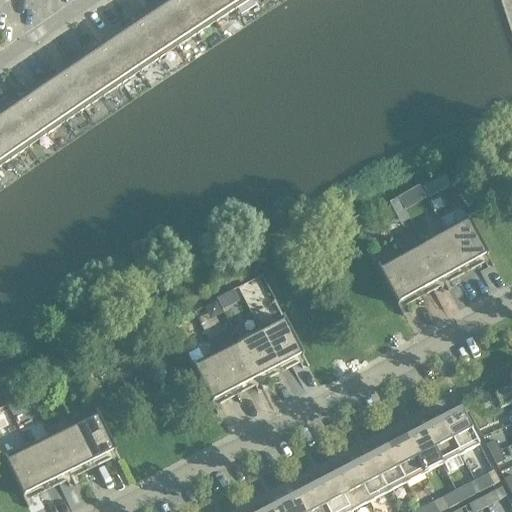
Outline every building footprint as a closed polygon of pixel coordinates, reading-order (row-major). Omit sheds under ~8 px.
[(216,24),(200,0),(169,0),(170,1),(154,11),(178,48),(178,47),(196,36),(197,36),(197,35),(215,23),(215,24),(216,24)] [(200,0),(216,24),(216,23),(216,22),(234,11),(234,12),(235,11),(234,10),(250,0),(200,0)] [(178,48),(154,11),(137,22),(134,16),(128,20),(132,25),(127,29),(116,36),(141,73),(140,72),(158,60),(159,61),(160,60),(159,60),(177,48),(177,49),(178,48)] [(141,73),(116,36),(100,47),(96,41),(91,45),(94,51),(90,54),(78,61),(103,98),(103,97),(121,85),(121,86),(122,85),(122,84),(140,73),(141,73)] [(103,98),(78,61),(62,72),(58,67),(53,70),(57,76),(41,87),(66,123),(66,122),(83,110),(84,111),(85,111),(84,110),(102,98),(103,99),(103,98)] [(66,123),(41,87),(30,94),(25,97),(21,92),(16,96),(20,101),(4,112),(29,149),(29,148),(46,135),(47,136),(48,136),(47,135),(65,123),(65,124),(66,123)] [(29,149),(4,112),(0,114),(0,167),(10,161),(10,162),(11,161),(10,160),(28,148),(29,149)] [(398,199),(406,212),(418,205),(410,192),(398,199)] [(493,267),(466,219),(443,232),(466,273),(484,264),(487,270),(493,267)] [(466,273),(443,232),(421,244),(448,292),(452,289),(449,283),(466,273)] [(448,292),(421,244),(399,256),(422,298),(439,288),(443,294),(448,292)] [(422,298),(399,256),(376,269),(402,316),(408,313),(405,307),(422,298)] [(308,367),(283,319),(259,331),(281,373),(299,364),(302,370),(308,367)] [(281,373),(259,331),(237,342),(262,391),(267,388),(264,382),(281,373)] [(262,391),(237,342),(214,354),(236,396),(254,387),(257,393),(262,391)] [(236,396),(214,354),(191,366),(216,415),(222,412),(219,405),(236,396)] [(511,376),(509,378),(511,384),(493,395),(499,411),(511,405),(511,376)] [(476,407),(467,412),(473,422),(481,417),(476,407)] [(478,446),(461,412),(442,422),(459,456),(478,446)] [(120,463),(96,414),(72,426),(93,468),(111,460),(114,466),(120,463)] [(487,427),(481,417),(473,422),(478,432),(487,427)] [(459,456),(442,422),(423,431),(441,466),(459,456)] [(93,468),(72,426),(50,437),(74,486),(79,483),(76,477),(93,468)] [(441,466),(423,431),(405,441),(423,475),(441,466)] [(74,486),(50,437),(27,448),(48,491),(66,482),(69,488),(74,486)] [(423,475),(405,441),(387,450),(405,484),(423,475)] [(494,442),(485,446),(490,456),(499,451),(494,442)] [(48,491),(27,448),(3,459),(27,508),(33,506),(30,499),(48,491)] [(405,484),(387,450),(369,459),(387,494),(405,484)] [(504,461),(499,451),(490,456),(496,466),(504,461)] [(387,494),(369,459),(351,469),(369,503),(387,494)] [(352,511),(369,503),(351,469),(333,479),(350,511),(352,511)] [(511,475),(511,476),(503,480),(508,490),(511,488),(511,475)] [(473,483),(479,493),(490,488),(484,477),(473,483)] [(350,511),(333,479),(314,488),(326,511),(350,511)] [(466,487),(455,492),(461,503),(471,497),(466,487)] [(326,511),(314,488),(296,497),(303,511),(326,511)] [(461,503),(455,492),(445,498),(450,508),(461,503)] [(497,502),(493,493),(482,499),(486,508),(497,502)] [(303,511),(296,497),(278,507),(280,511),(303,511)] [(477,511),(486,508),(482,499),(470,505),(474,511),(477,511)]
